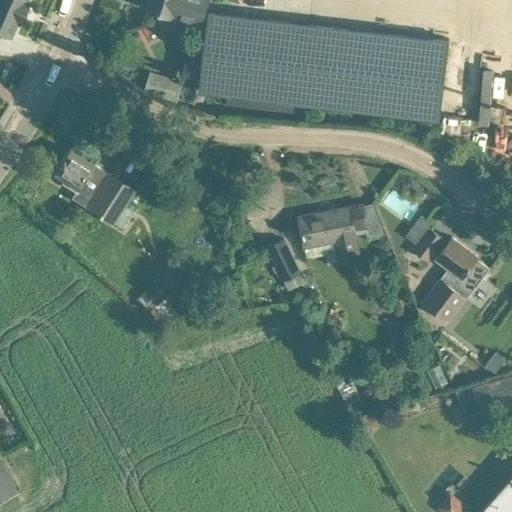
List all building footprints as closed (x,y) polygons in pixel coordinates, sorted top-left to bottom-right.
[(0,0),(0,32),(10,36),(16,22),(18,23),(28,0),(27,0),(0,0)] [(208,0),(150,0),(148,8),(200,25),(208,0)] [(200,90),(440,118),(449,38),(209,10),(200,90)] [(183,82),(150,71),(143,92),(177,103),(183,82)] [(133,189),(69,148),(54,172),(63,179),(60,182),(75,191),(70,198),(112,224),(133,189)] [(389,189),(415,215),(430,199),(404,174),(389,189)] [(323,212),(298,216),(302,236),(304,246),(335,240),(339,263),(359,259),(353,228),(366,226),(369,239),(386,234),(373,203),(363,205),(363,204),(330,210),(330,212),(323,213),(323,212)] [(431,228),(419,244),(415,249),(427,259),(444,237),(431,228)] [(452,236),(440,252),(437,257),(450,266),(432,289),(434,291),(425,303),(449,322),(490,267),(477,257),(478,256),(452,236)] [(289,290),(303,284),(281,241),(268,248),(289,290)] [(254,284),(252,295),(266,299),(268,288),(254,284)] [(495,351),(486,364),(495,371),(505,359),(495,351)] [(501,393),(511,388),(511,372),(495,380),(501,393)] [(0,458),(0,503),(18,493),(0,458)] [(511,511),(511,474),(479,511),(511,511)] [(473,511),(450,492),(437,508),(441,511),(473,511)]
